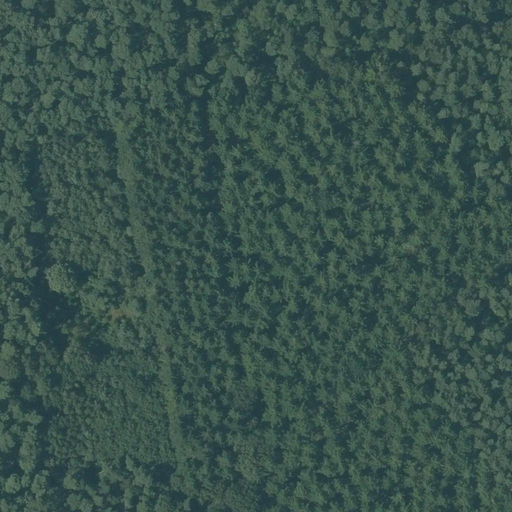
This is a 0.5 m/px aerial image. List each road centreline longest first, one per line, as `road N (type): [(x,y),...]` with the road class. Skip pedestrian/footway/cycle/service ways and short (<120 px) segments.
road 1 (track): [(39,511),(22,148),(208,103)]
road 2 (unclassified): [(199,511),(511,232)]
road 3 (track): [(378,354),(509,511)]
